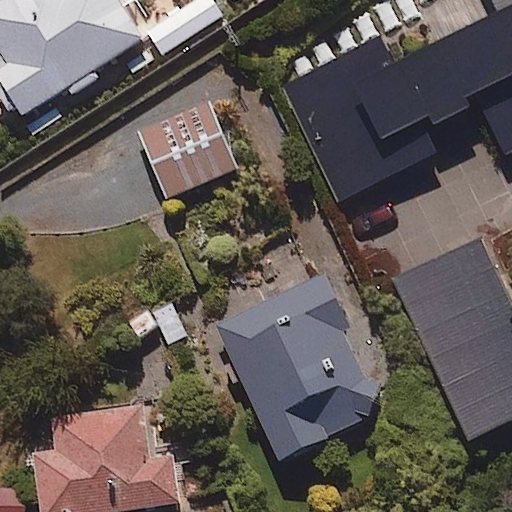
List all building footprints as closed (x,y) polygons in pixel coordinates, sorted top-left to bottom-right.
[(0,0),(0,78),(29,130),(156,58),(138,27),(147,21),(134,0),(72,0),(71,0),(0,0)] [(238,0),(246,17),(283,0),(238,0)] [(511,0),(495,0),(511,35),(511,36),(407,86),(388,46),(293,90),(349,210),(446,165),(439,148),(495,121),(511,156),(511,0)] [(210,38),(195,13),(155,37),(171,63),(210,38)] [(244,178),(215,107),(145,136),(174,207),(244,178)] [(511,453),(511,298),(489,249),(402,290),(484,467),(511,453)] [(360,341),(330,282),(224,336),(294,475),(393,425),(353,344),(360,341)] [(192,342),(175,306),(141,321),(151,343),(166,336),(173,351),(192,342)] [(159,473),(150,415),(57,429),(62,463),(43,466),(49,511),(189,511),(183,469),(159,473)]
